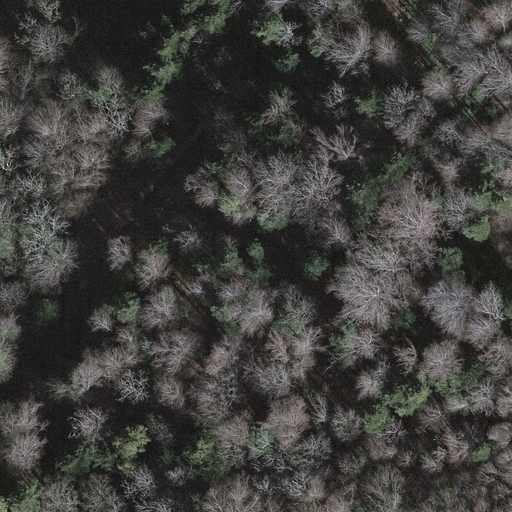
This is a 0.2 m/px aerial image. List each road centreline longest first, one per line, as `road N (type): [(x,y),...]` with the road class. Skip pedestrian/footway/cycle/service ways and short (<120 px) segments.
road 1 (track): [(286,0),(180,120),(127,198),(86,261),(49,357),(0,380)]
road 2 (track): [(74,511),(511,408)]
